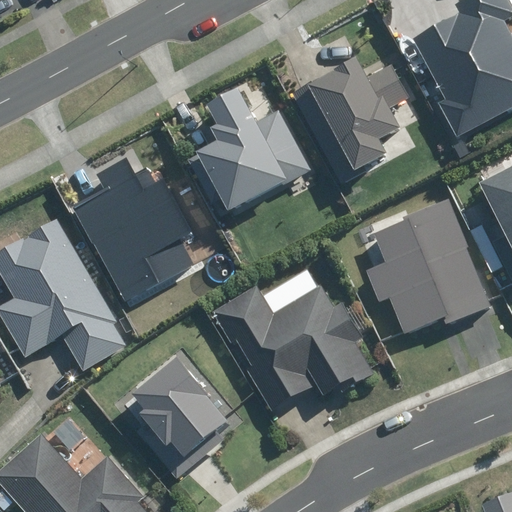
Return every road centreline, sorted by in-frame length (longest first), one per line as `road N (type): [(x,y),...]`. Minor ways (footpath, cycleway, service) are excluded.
road 1 (residential): [(511,414),(301,511)]
road 2 (tertiary): [(198,0),(0,101)]
